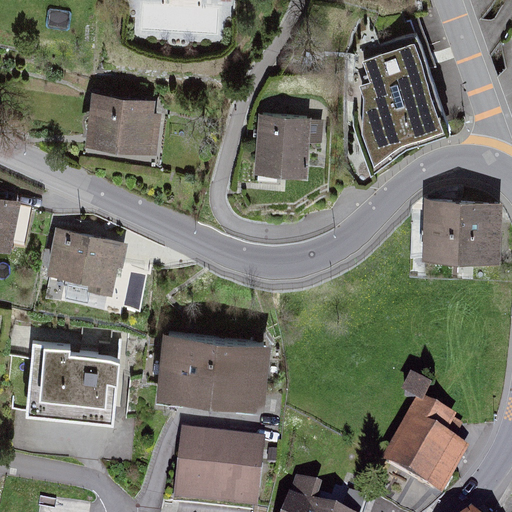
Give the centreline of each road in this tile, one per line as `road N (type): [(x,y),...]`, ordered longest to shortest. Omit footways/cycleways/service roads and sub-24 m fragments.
road 1 (residential): [(497,169),(467,161),(434,166),(341,245),(270,264),(0,149)]
road 2 (track): [(302,0),(230,161),(232,221),(276,236),(390,201)]
road 3 (residential): [(497,169),(487,109),(449,0)]
road 4 (residential): [(0,462),(114,489),(128,511)]
